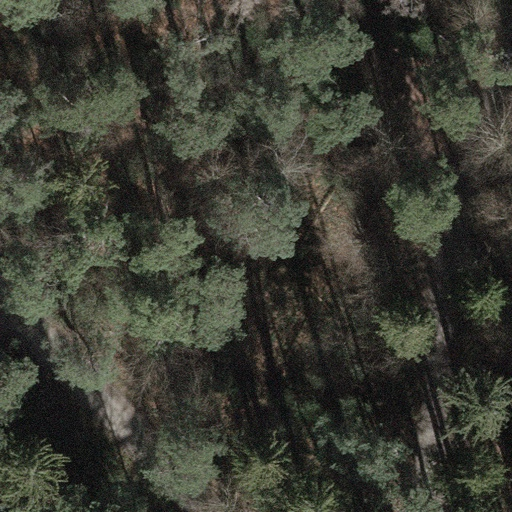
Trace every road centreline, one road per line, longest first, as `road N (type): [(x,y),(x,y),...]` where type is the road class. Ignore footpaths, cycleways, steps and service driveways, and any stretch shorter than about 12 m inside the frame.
road 1 (track): [(435,511),(426,291),(511,65)]
road 2 (track): [(206,511),(0,296)]
